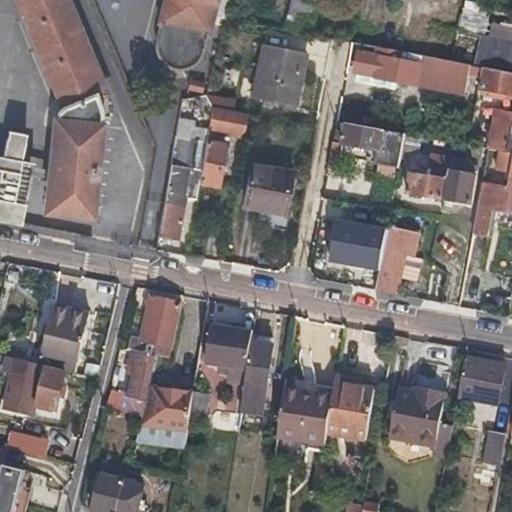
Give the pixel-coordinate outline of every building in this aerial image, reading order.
[(16,0),(61,107),(58,110),(56,113),(45,209),(74,213),(90,215),(100,125),(99,125),(99,113),(98,106),(94,97),(103,92),(63,0),(16,0)] [(164,0),(155,41),(154,44),(155,50),(156,53),(159,58),(164,62),(169,65),(175,67),(181,67),(186,66),(192,63),(194,61),(198,56),(199,53),(200,51),(208,15),(223,18),(226,0),(164,0)] [(289,0),(286,18),(298,20),(310,23),(314,0),(289,0)] [(482,28),(488,6),(466,0),(464,0),(458,21),(482,28)] [(450,47),(438,45),(427,43),(426,46),(418,45),(417,52),(448,58),(450,47)] [(251,98),(271,101),(292,105),(302,51),(261,44),(251,98)] [(358,51),(356,61),(354,72),(419,84),(423,64),(398,59),(400,51),(376,46),(375,54),(358,51)] [(511,48),(500,47),(495,69),(511,72),(511,48)] [(481,98),(482,94),(483,90),(489,91),(488,96),(505,99),(506,94),(511,95),(511,72),(495,69),(482,66),(476,97),(481,98)] [(506,152),(510,132),(511,119),(511,105),(502,103),(501,111),(494,110),(486,148),(506,152)] [(203,143),(199,169),(197,181),(216,185),(224,144),(217,143),(219,131),(241,135),(245,114),(210,106),(203,143)] [(397,167),(400,152),(404,133),(335,120),(331,142),(378,150),(375,163),(397,167)] [(404,133),(400,152),(416,154),(419,136),(404,133)] [(184,167),(199,169),(203,143),(173,138),(157,234),(176,237),(181,199),(179,198),(184,167)] [(468,164),(449,160),(429,156),(426,173),(412,170),(411,173),(408,173),(405,193),(468,206),(473,176),(466,175),(468,164)] [(511,156),(506,187),(480,182),(471,233),(486,235),(492,208),(511,212),(511,156)] [(241,206),(261,210),(280,213),(288,172),(249,165),(241,206)] [(197,181),(199,169),(184,167),(179,198),(181,199),(193,201),(197,181)] [(0,220),(13,223),(17,203),(23,204),(29,174),(0,168),(0,220)] [(405,257),(410,258),(416,259),(420,235),(389,227),(374,291),(396,295),(405,257)] [(130,339),(127,349),(130,350),(153,354),(167,357),(181,302),(150,295),(139,341),(130,339)] [(230,382),(243,384),(250,340),(251,333),(240,331),(240,329),(212,325),(205,363),(232,367),(230,382)] [(82,339),(72,336),(61,333),(58,342),(42,337),(35,364),(74,373),(82,339)] [(250,340),(243,384),(241,399),(262,403),(271,344),(250,340)] [(142,398),(153,354),(130,350),(126,366),(134,368),(127,395),(142,398)] [(458,396),(478,400),(498,404),(505,365),(465,357),(458,396)] [(35,410),(45,411),(56,413),(62,372),(41,368),(35,410)] [(303,383),(285,380),(277,437),(324,444),(326,432),(332,395),(315,392),(302,390),(303,383)] [(332,395),(326,432),(366,438),(373,389),(334,382),(332,395)] [(317,385),(303,383),(302,390),(315,392),(317,385)] [(192,392),(192,390),(151,384),(138,439),(184,446),(188,416),(192,392)] [(413,390),(413,392),(412,394),(397,391),(388,438),(433,446),(431,458),(445,461),(451,427),(438,425),(443,396),(413,390)] [(143,401),(109,392),(106,406),(140,414),(143,401)] [(188,416),(195,417),(202,418),(206,394),(192,392),(188,416)] [(452,423),(457,424),(463,425),(466,409),(456,407),(452,423)] [(505,435),(497,433),(489,432),(483,455),(500,458),(505,435)] [(45,458),(46,451),(48,444),(11,435),(8,449),(19,452),(45,458)] [(17,462),(19,452),(8,449),(6,448),(3,459),(17,462)] [(0,511),(23,511),(31,482),(27,481),(28,472),(2,466),(0,471),(0,511)] [(97,511),(96,511),(133,511),(140,484),(101,475),(92,510),(97,511)] [(362,511),(380,511),(382,506),(364,502),(362,511)]
